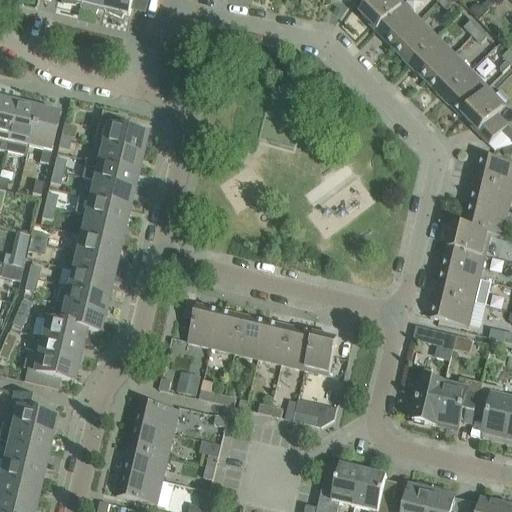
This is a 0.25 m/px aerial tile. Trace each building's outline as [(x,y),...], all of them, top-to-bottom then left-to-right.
[(105,11),(107,0),(83,0),(82,5),(82,7),(81,10),(96,16),(99,9),(105,11)] [(104,12),(122,20),(124,16),(130,17),(133,0),(107,0),(105,11),(104,12)] [(398,0),(374,0),(359,15),(377,32),(403,5),(398,0)] [(447,0),(442,0),(439,4),(447,12),(453,6),(447,0)] [(392,50),(420,22),(403,5),(377,32),(375,33),(392,50)] [(410,67),(437,39),(420,22),(392,50),(410,67)] [(479,32),(471,23),(464,30),(473,38),(479,32)] [(479,32),(473,38),(481,46),(487,40),(479,32)] [(437,39),(410,67),(427,84),(455,56),(437,39)] [(511,66),(511,55),(509,53),(503,59),(507,63),(501,69),(501,73),(503,76),(511,67),(511,66)] [(444,101),(472,73),(455,56),(427,84),(444,101)] [(489,91),(472,73),(444,101),(461,118),(462,117),(489,91)] [(489,147),(503,133),(508,127),(497,116),(506,108),(489,91),(462,117),(479,133),(477,135),(489,147)] [(0,98),(0,152),(4,154),(5,150),(15,105),(8,103),(9,101),(0,98)] [(22,107),(15,105),(5,150),(13,152),(14,146),(28,149),(38,107),(23,104),(22,107)] [(38,107),(28,149),(42,152),(39,164),(48,166),(60,116),(53,114),(54,111),(38,107)] [(95,144),(141,154),(145,136),(123,131),(126,119),(102,113),(95,144)] [(68,152),(71,140),(61,137),(58,150),(68,152)] [(137,172),(141,154),(95,144),(90,164),(99,166),(99,163),(137,172)] [(481,158),(475,183),(511,191),(511,165),(500,163),(481,158)] [(56,160),(53,173),(63,175),(66,163),(56,160)] [(99,163),(99,166),(95,181),(132,190),(137,172),(99,163)] [(63,175),(53,173),(50,185),(60,187),(63,175)] [(128,208),(132,190),(95,181),(91,199),(128,208)] [(32,196),(41,198),(44,185),(35,183),(32,196)] [(508,215),(511,198),(511,191),(475,183),(470,206),(508,215)] [(47,195),(44,208),(55,210),(58,198),(47,195)] [(128,208),(91,199),(79,196),(75,214),(87,217),(124,226),(128,208)] [(455,226),(454,227),(502,238),(508,215),(470,206),(464,229),(455,226)] [(55,210),(44,208),(41,220),(52,222),(55,210)] [(124,226),(87,217),(82,235),(120,244),(124,226)] [(502,238),(454,227),(449,250),(447,249),(447,250),(486,259),(492,236),(502,239),(502,238)] [(30,244),(46,247),(48,238),(32,234),(30,244)] [(115,262),(120,244),(82,235),(78,253),(115,262)] [(46,247),(30,244),(27,254),(43,257),(46,247)] [(486,259),(447,250),(442,273),(480,282),(486,259)] [(115,262),(78,253),(74,271),(111,279),(115,262)] [(4,256),(2,267),(23,272),(25,261),(24,261),(4,256)] [(0,266),(0,278),(20,283),(23,272),(2,267),(0,266)] [(27,280),(37,283),(40,270),(30,268),(27,280)] [(107,297),(111,279),(74,271),(69,288),(107,297)] [(436,296),(475,306),(480,282),(442,273),(436,296)] [(24,293),(34,295),(37,283),(27,280),(24,293)] [(107,297),(69,288),(69,289),(60,287),(56,306),(65,308),(65,306),(103,315),(107,297)] [(430,320),(450,325),(469,330),(475,306),(436,296),(430,320)] [(211,351),(221,313),(198,307),(199,300),(198,299),(187,345),(211,351)] [(22,303),(17,314),(27,319),(32,307),(22,303)] [(65,306),(65,308),(61,324),(85,330),(84,331),(98,335),(103,315),(65,306)] [(211,351),(235,357),(244,318),(221,313),(211,351)] [(27,319),(17,314),(12,326),(21,330),(27,319)] [(267,324),(244,318),(235,357),(258,362),(267,324)] [(81,348),(84,331),(85,330),(61,324),(47,321),(43,339),(81,348)] [(290,329),(267,324),(258,362),(281,368),(290,329)] [(314,335),(290,329),(281,368),(305,373),(314,335)] [(511,336),(505,335),(491,331),(489,340),(503,344),(511,345),(511,336)] [(453,352),(456,339),(450,337),(431,333),(428,345),(453,352)] [(314,335),(305,373),(329,379),(337,342),(314,336),(314,335)] [(17,340),(8,336),(3,347),(12,351),(17,340)] [(76,365),(81,348),(43,339),(39,356),(76,365)] [(12,351),(3,347),(0,353),(0,359),(7,363),(12,351)] [(59,393),(61,381),(71,384),(70,387),(71,387),(76,365),(39,356),(35,374),(27,372),(23,384),(59,393)] [(477,368),(474,385),(460,381),(458,391),(445,388),(435,428),(451,431),(452,428),(459,430),(460,423),(464,424),(464,425),(472,427),(476,412),(482,387),(486,370),(477,368)] [(412,422),(435,428),(445,388),(431,384),(432,378),(430,375),(424,373),(419,393),(413,392),(409,409),(415,411),(412,422)] [(160,393),(168,395),(171,383),(163,381),(160,393)] [(225,399),(213,396),(216,386),(204,383),(201,394),(199,402),(223,408),(225,399)] [(489,441),(505,444),(511,416),(511,403),(501,401),(504,392),(482,387),(476,412),(488,415),(483,436),(490,437),(489,441)] [(13,428),(51,437),(55,417),(54,417),(54,418),(43,416),(46,402),(15,395),(12,410),(17,411),(13,428)] [(223,408),(234,410),(236,402),(225,399),(223,408)] [(141,405),(135,428),(174,437),(179,413),(134,403),(134,404),(141,405)] [(289,403),(285,422),(294,424),(296,415),(298,405),(289,403)] [(269,419),(271,410),(260,407),(258,416),(269,419)] [(326,421),(334,423),(337,411),(329,409),(326,421)] [(283,413),(271,410),(269,419),(281,421),(283,413)] [(294,424),(301,426),(318,430),(320,420),(296,415),(294,424)] [(228,421),(216,418),(214,427),(226,430),(228,421)] [(51,437),(13,428),(9,446),(46,455),(51,437)] [(168,461),(174,437),(135,428),(130,452),(168,461)] [(46,455),(9,446),(5,463),(0,461),(0,462),(42,473),(46,455)] [(163,484),(168,461),(130,452),(124,475),(163,484)] [(213,483),(218,460),(210,458),(204,481),(213,483)] [(0,479),(1,480),(0,481),(38,490),(42,473),(0,462),(0,479)] [(324,482),(318,511),(317,511),(338,511),(340,506),(355,510),(364,470),(360,470),(356,469),(353,469),(350,470),(340,468),(336,485),(324,482)] [(391,511),(394,501),(396,493),(384,491),(387,479),(377,477),(377,476),(376,476),(374,474),(372,473),(368,472),(364,470),(355,510),(365,511),(391,511)] [(163,484),(124,475),(119,498),(112,496),(112,497),(131,502),(157,508),(163,484)] [(38,490),(0,481),(0,482),(0,500),(34,508),(38,490)] [(406,504),(394,501),(391,511),(428,511),(434,490),(417,486),(417,487),(418,488),(418,491),(409,490),(406,504)] [(449,494),(434,490),(428,511),(452,511),(455,500),(447,498),(448,495),(449,495),(449,494)] [(199,505),(207,507),(210,495),(202,493),(199,505)] [(32,511),(34,508),(0,500),(0,511),(32,511)] [(502,511),(504,507),(494,504),(492,502),(486,500),(484,502),(481,501),(478,511),(502,511)]
